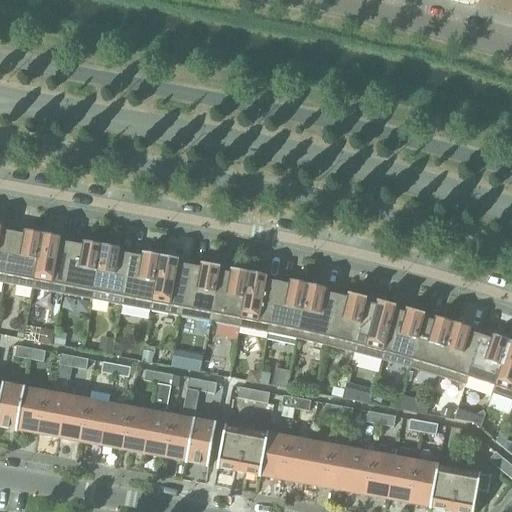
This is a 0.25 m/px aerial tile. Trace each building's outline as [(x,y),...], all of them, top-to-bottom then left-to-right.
[(7,266),(13,234),(2,231),(2,228),(0,227),(0,284),(3,286),(7,266)] [(33,291),(37,272),(44,235),(25,232),(24,236),(13,234),(7,266),(3,286),(33,291)] [(33,291),(62,297),(66,277),(72,245),(61,243),(61,239),(44,235),(37,272),(33,291)] [(83,247),(72,245),(66,277),(62,297),(91,303),(95,283),(102,246),(84,243),(83,247)] [(120,250),(102,246),(95,283),(91,303),(121,309),(125,289),(131,256),(120,254),(120,250)] [(142,258),(131,256),(125,289),(121,309),(151,314),(161,257),(143,254),(142,258)] [(179,261),(161,257),(151,314),(180,320),(190,267),(179,265),(179,261)] [(209,326),(219,272),(220,272),(221,269),(202,265),(201,269),(190,267),(180,320),(209,326)] [(209,326),(239,331),(249,274),(231,270),(230,274),(220,272),(219,272),(209,326)] [(268,277),(249,274),(239,331),(267,337),(278,284),(267,281),(268,277)] [(267,337),(296,343),(308,286),(290,282),(289,286),(278,284),(267,337)] [(327,290),(308,286),(296,343),(324,348),(337,296),(326,294),(327,290)] [(352,354),(366,304),(367,300),(349,295),(348,299),(337,296),(324,348),(352,354)] [(377,306),(366,304),(352,354),(354,354),(381,361),(395,311),(396,308),(378,302),(377,306)] [(395,311),(381,361),(382,361),(409,369),(423,319),(424,320),(425,316),(407,310),(406,314),(395,311)] [(437,377),(453,324),(435,319),(434,322),(424,320),(423,319),(409,369),(420,372),(437,377)] [(468,378),(467,378),(481,337),(470,333),(471,330),(453,324),(437,377),(465,386),(468,378)] [(55,334),(53,345),(63,347),(65,336),(55,334)] [(468,378),(494,387),(495,388),(510,343),(493,337),(492,340),(481,337),(467,378),(468,378)] [(100,339),(98,353),(112,356),(114,345),(114,342),(100,339)] [(492,395),(511,402),(511,343),(510,343),(495,388),(494,387),(492,395)] [(114,345),(112,356),(119,358),(122,346),(114,345)] [(17,347),(15,358),(30,360),(32,350),(17,347)] [(32,350),(30,360),(43,363),(45,353),(32,350)] [(143,353),(141,362),(152,364),(154,355),(143,353)] [(61,355),(59,366),(72,368),(74,358),(61,355)] [(74,358),(72,368),(86,371),(88,360),(74,358)] [(103,363),(101,374),(115,376),(117,366),(103,363)] [(117,366),(115,376),(128,379),(130,368),(117,366)] [(145,371),(143,382),(157,384),(159,374),(145,371)] [(249,372),(247,381),(257,384),(259,374),(249,372)] [(159,374),(157,384),(171,387),(173,376),(159,374)] [(260,374),(258,384),(267,386),(269,376),(260,374)] [(188,379),(186,390),(200,392),(202,382),(188,379)] [(202,382),(200,392),(215,395),(217,385),(202,382)] [(0,396),(0,430),(16,433),(25,388),(3,384),(0,396)] [(144,457),(165,461),(173,416),(164,414),(165,410),(166,410),(170,387),(157,385),(152,412),(144,457)] [(37,437),(46,392),(25,388),(16,433),(37,437)] [(240,389),(238,399),(267,405),(269,394),(240,389)] [(334,390),(332,396),(341,399),(343,392),(334,390)] [(37,437),(59,441),(67,396),(46,392),(37,437)] [(80,445),(88,400),(67,396),(59,441),(80,445)] [(283,397),(281,407),(295,410),(297,399),(283,397)] [(403,397),(399,410),(426,415),(428,404),(403,397)] [(297,399),(295,410),(309,412),(311,402),(297,399)] [(80,445),(101,449),(110,404),(88,400),(80,445)] [(392,401),(391,407),(397,409),(399,402),(392,401)] [(122,453),(131,408),(110,404),(101,449),(122,453)] [(325,405),(323,415),(337,418),(339,407),(325,405)] [(339,407),(337,418),(351,420),(353,410),(339,407)] [(122,453),(144,457),(152,412),(131,408),(122,453)] [(442,408),(440,415),(449,418),(451,411),(442,408)] [(368,413),(366,423),(380,426),(382,415),(368,413)] [(382,415),(380,426),(393,428),(395,418),(382,415)] [(165,461),(186,465),(194,420),(173,416),(165,461)] [(208,469),(217,424),(194,420),(186,465),(208,469)] [(410,421),(408,431),(422,434),(424,423),(410,421)] [(424,423),(422,434),(436,436),(438,426),(424,423)] [(217,471),(260,479),(268,434),(225,426),(217,471)] [(289,438),(268,434),(260,479),(281,483),(289,438)] [(499,435),(496,443),(503,449),(507,438),(499,435)] [(311,442),(289,438),(281,483),(302,487),(311,442)] [(332,446),(311,442),(302,487),(324,490),(332,446)] [(353,450),(332,446),(324,490),(345,494),(353,450)] [(374,454),(353,450),(345,494),(366,498),(374,454)] [(511,467),(495,453),(488,461),(511,481),(511,480),(511,467)] [(396,458),(374,454),(366,498),(387,502),(396,458)] [(417,461),(396,458),(387,502),(409,506),(417,461)] [(430,510),(438,467),(439,468),(439,466),(417,461),(409,506),(430,510)] [(488,495),(491,476),(490,476),(489,477),(481,476),(481,474),(479,474),(439,468),(438,467),(430,510),(438,511),(473,511),(478,492),(486,494),(486,495),(488,495)]
